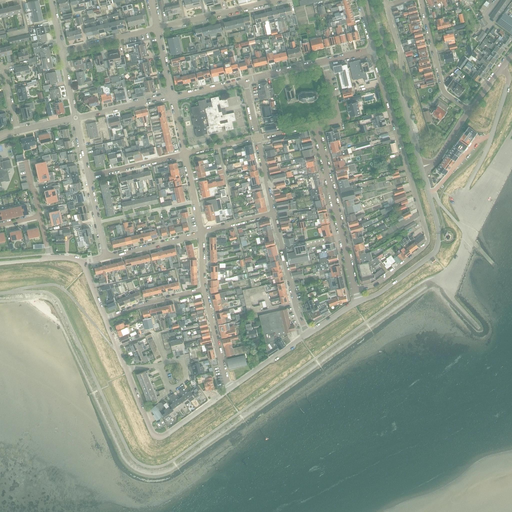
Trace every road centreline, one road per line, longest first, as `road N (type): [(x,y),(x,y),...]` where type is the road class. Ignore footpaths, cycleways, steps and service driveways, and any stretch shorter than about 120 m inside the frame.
road 1 (residential): [(355,289),(316,126)]
road 2 (residential): [(355,289),(375,283),(428,240),(407,166)]
road 3 (residential): [(230,388),(155,436),(126,370)]
road 4 (residential): [(502,68),(508,77),(492,135),(474,142),(428,192)]
road 5 (residential): [(358,300),(434,253),(438,230),(428,192)]
road 6 (residential): [(469,111),(442,88),(420,0)]
road 7 (residential): [(307,333),(272,213)]
road 8 (residential): [(406,118),(371,0)]
road 9 (residential): [(157,28),(276,0)]
road 10 (residential): [(373,50),(407,166)]
